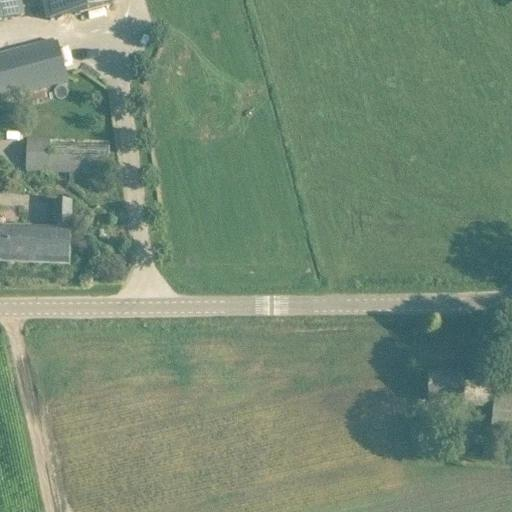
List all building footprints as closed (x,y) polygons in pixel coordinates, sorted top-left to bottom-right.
[(0,0),(0,22),(25,16),(22,2),(21,0),(0,0)] [(40,0),(46,23),(125,3),(123,0),(40,0)] [(58,42),(0,57),(0,95),(68,78),(58,42)] [(25,172),(48,173),(108,175),(110,142),(26,138),(25,172)] [(0,264),(69,267),(72,203),(54,202),(52,231),(0,228),(0,264)] [(462,407),(494,410),(496,394),(496,387),(462,383),(462,375),(428,376),(429,403),(462,402),(462,407)] [(511,440),(511,395),(496,394),(494,410),(490,438),(511,440)]
